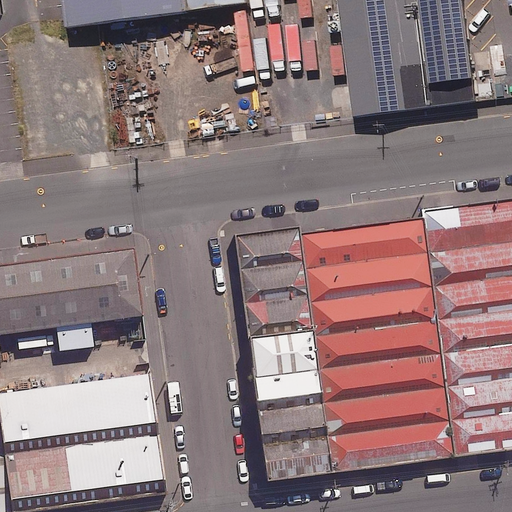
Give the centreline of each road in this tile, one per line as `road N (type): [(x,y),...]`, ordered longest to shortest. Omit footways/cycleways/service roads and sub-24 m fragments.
road 1 (unclassified): [(511,146),(176,193)]
road 2 (unclassified): [(176,193),(220,511)]
road 3 (unclassified): [(176,193),(0,215)]
